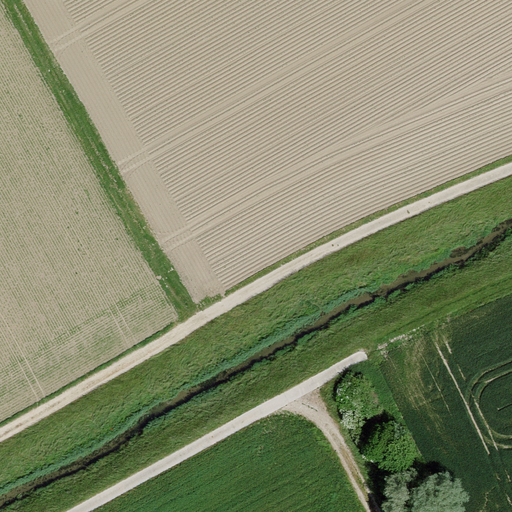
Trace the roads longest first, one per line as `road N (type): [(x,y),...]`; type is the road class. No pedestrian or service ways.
road 1 (track): [(84,511),(364,351),(511,292)]
road 2 (track): [(214,294),(41,0)]
road 3 (track): [(511,171),(214,294)]
road 4 (track): [(214,294),(0,419)]
road 5 (track): [(372,511),(322,421),(281,400)]
